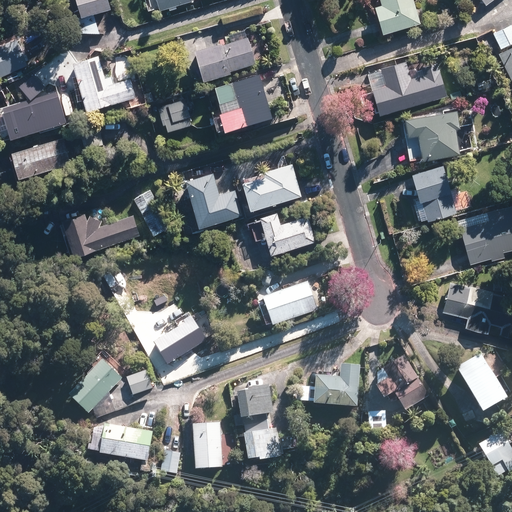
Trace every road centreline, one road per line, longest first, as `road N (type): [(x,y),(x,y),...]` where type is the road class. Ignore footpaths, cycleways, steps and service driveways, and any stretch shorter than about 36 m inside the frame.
road 1 (residential): [(378,303),(291,0)]
road 2 (unknown): [(148,403),(340,331),(374,328)]
road 3 (unknown): [(58,45),(124,37),(253,0)]
